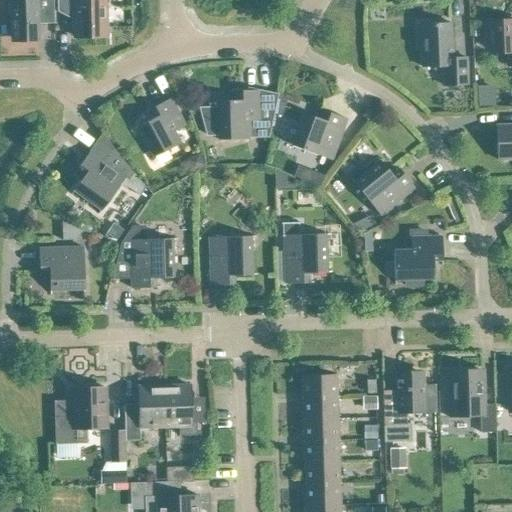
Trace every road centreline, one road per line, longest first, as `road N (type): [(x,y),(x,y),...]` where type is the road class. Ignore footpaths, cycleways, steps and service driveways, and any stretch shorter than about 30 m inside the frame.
road 1 (residential): [(482,318),(470,214),(436,146),(389,98),(308,62),(285,42)]
road 2 (unclassified): [(482,318),(240,329)]
road 3 (unclassified): [(240,329),(8,341)]
road 4 (residential): [(247,511),(240,329)]
